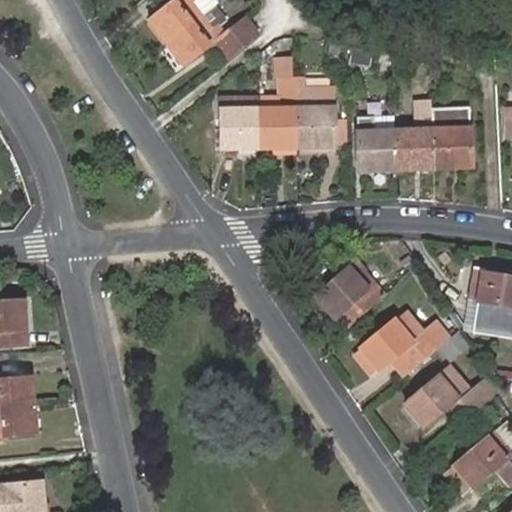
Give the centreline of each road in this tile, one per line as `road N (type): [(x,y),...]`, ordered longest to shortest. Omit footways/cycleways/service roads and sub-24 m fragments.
road 1 (residential): [(400,511),(212,230)]
road 2 (residential): [(212,230),(511,220)]
road 3 (residential): [(124,511),(66,242)]
road 4 (residential): [(212,230),(134,122),(62,0)]
road 5 (residential): [(66,242),(44,163),(0,82)]
road 6 (residential): [(66,242),(212,230)]
